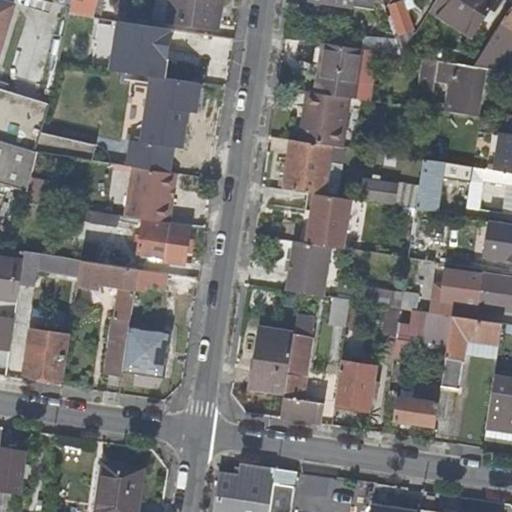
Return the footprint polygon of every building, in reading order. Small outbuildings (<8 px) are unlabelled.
[(92,17),(95,0),(71,0),(70,7),(69,13),(92,17)] [(153,0),(150,20),(182,25),(182,26),(194,28),(195,21),(215,24),(218,0),(153,0)] [(495,0),(436,0),(432,8),(474,35),(495,0)] [(0,36),(2,37),(11,6),(0,1),(0,36)] [(399,35),(394,37),(401,55),(416,32),(413,30),(404,2),(390,7),(399,34),(399,35)] [(511,9),(490,44),(489,44),(474,66),(485,68),(502,70),(511,54),(511,53),(506,50),(511,41),(511,9)] [(166,28),(118,21),(111,71),(155,77),(159,78),(166,28)] [(366,100),(374,51),(319,42),(311,92),(346,97),(366,100)] [(419,89),(434,91),(436,84),(439,61),(424,59),(419,89)] [(484,78),(485,68),(474,66),(439,61),(436,84),(448,86),(444,112),(477,117),(484,78)] [(501,81),(503,71),(502,70),(485,68),(484,78),(501,81)] [(159,78),(155,77),(149,118),(183,123),(185,111),(196,112),(200,83),(159,78)] [(0,88),(0,141),(37,153),(41,135),(48,104),(0,88)] [(339,146),(346,97),(311,92),(304,90),(301,107),(304,107),(299,140),(339,146)] [(183,123),(149,118),(137,117),(130,168),(135,168),(173,174),(176,148),(186,150),(190,124),(183,123)] [(511,129),(503,128),(496,171),(511,173),(511,129)] [(95,148),(41,135),(37,153),(92,161),(95,148)] [(334,196),(342,147),(339,146),(299,140),(290,139),(282,189),(301,191),(314,193),(334,196)] [(0,183),(28,192),(37,153),(0,141),(0,183)] [(354,149),(342,147),(334,196),(346,198),(354,149)] [(434,212),(442,162),(424,160),(420,187),(416,209),(434,212)] [(511,215),(511,173),(496,171),(473,167),(467,208),(479,210),(484,181),(507,184),(502,214),(511,215)] [(172,224),(180,175),(173,174),(135,168),(127,217),(144,219),(172,224)] [(396,204),(399,184),(363,178),(360,198),(396,204)] [(34,180),(29,198),(57,204),(61,185),(34,180)] [(420,187),(399,184),(396,204),(396,206),(398,206),(416,209),(420,187)] [(334,196),(314,193),(307,243),(331,246),(344,248),(352,199),(346,198),(334,196)] [(392,244),(411,247),(413,234),(416,209),(398,206),(392,244)] [(430,236),(434,212),(416,209),(413,234),(430,236)] [(119,227),(121,216),(93,212),(91,223),(119,227)] [(185,266),(191,227),(172,224),(144,219),(142,231),(138,254),(164,258),(164,262),(185,266)] [(331,246),(307,243),(295,241),(287,290),(324,296),(331,246)] [(108,247),(106,264),(132,268),(134,251),(108,247)] [(36,271),(79,278),(81,261),(25,253),(24,259),(23,263),(20,285),(34,287),(36,271)] [(20,285),(23,263),(0,258),(0,296),(18,299),(20,285)] [(117,317),(131,319),(136,284),(138,269),(132,268),(106,264),(81,261),(79,278),(78,284),(99,288),(100,283),(119,286),(115,316),(117,317)] [(166,288),(168,273),(138,269),(136,284),(166,288)] [(448,301),(478,306),(483,274),(446,269),(445,272),(438,270),(431,313),(446,315),(448,301)] [(511,278),(511,274),(484,270),(483,274),(511,278)] [(511,278),(483,274),(478,306),(511,311),(511,278)] [(372,290),(372,306),(418,305),(417,290),(372,290)] [(290,305),(298,306),(300,293),(291,291),(290,305)] [(351,301),(334,298),(329,324),(347,327),(351,301)] [(383,333),(397,335),(401,308),(389,307),(387,306),(383,333)] [(426,343),(448,346),(453,316),(446,315),(431,313),(401,308),(397,335),(397,338),(426,343)] [(354,309),(350,331),(363,332),(366,310),(354,309)] [(15,318),(0,316),(0,349),(10,350),(15,318)] [(468,338),(499,344),(503,324),(453,316),(448,346),(442,385),(460,387),(468,338)] [(131,319),(117,317),(114,336),(129,338),(130,327),(131,319)] [(23,373),(64,379),(70,334),(30,327),(23,373)] [(170,333),(130,327),(129,338),(124,369),(163,375),(170,333)] [(252,387),(285,392),(294,334),(294,333),(261,328),(252,387)] [(312,337),(294,334),(285,392),(281,418),(319,424),(322,403),(302,400),(312,337)] [(129,338),(114,336),(110,335),(105,373),(123,376),(124,369),(129,338)] [(426,343),(397,338),(394,359),(423,363),(426,343)] [(378,367),(342,361),(342,363),(338,389),(335,406),(371,411),(378,367)] [(511,378),(495,376),(487,427),(511,431),(511,378)] [(385,418),(436,426),(441,390),(417,386),(415,400),(399,398),(400,394),(389,393),(385,418)] [(16,465),(25,467),(27,452),(1,448),(0,453),(0,511),(6,511),(7,508),(10,508),(12,494),(20,495),(23,479),(14,478),(16,465)] [(268,511),(274,473),(275,468),(241,463),(239,475),(219,472),(212,511),(268,511)] [(103,464),(95,511),(137,511),(144,470),(103,464)] [(14,478),(23,479),(25,467),(16,465),(14,478)] [(283,474),(274,473),(268,511),(291,511),(295,486),(282,484),(283,474)] [(420,511),(371,503),(370,511),(420,511)]
